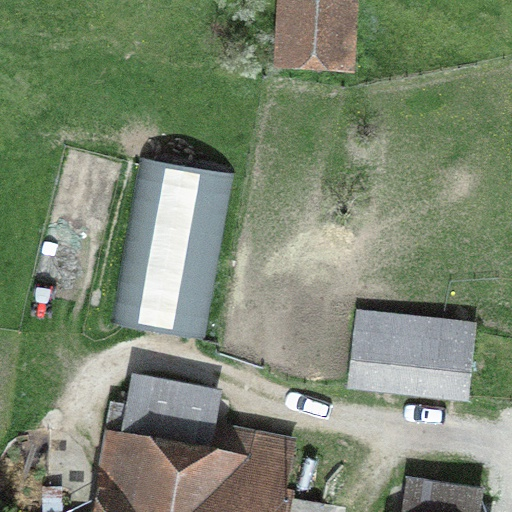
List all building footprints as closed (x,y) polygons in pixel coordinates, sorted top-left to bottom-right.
[(292,1),(289,54),(334,56),(337,4),(292,1)] [(106,316),(174,328),(201,173),(132,162),(106,316)] [(365,322),(358,385),(458,398),(466,335),(365,322)] [(112,511),(269,511),(283,440),(201,424),(206,393),(137,380),(112,511)] [(472,511),(475,497),(402,488),(399,511),(472,511)]
